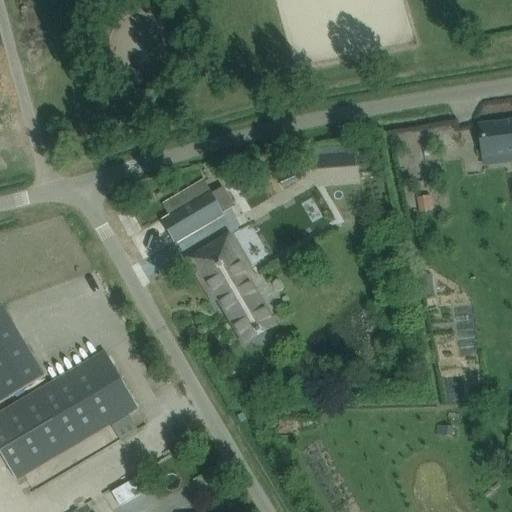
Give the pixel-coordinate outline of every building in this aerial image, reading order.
[(511,120),(478,125),(483,157),(511,152),(511,120)] [(162,223),(173,242),(222,213),(203,182),(163,206),(170,218),(162,223)] [(210,298),(217,295),(245,342),(273,326),(245,278),(251,275),(227,233),(186,257),(210,298)] [(0,402),(43,377),(1,306),(0,307),(0,402)] [(105,352),(0,414),(0,454),(15,480),(137,407),(105,352)]
